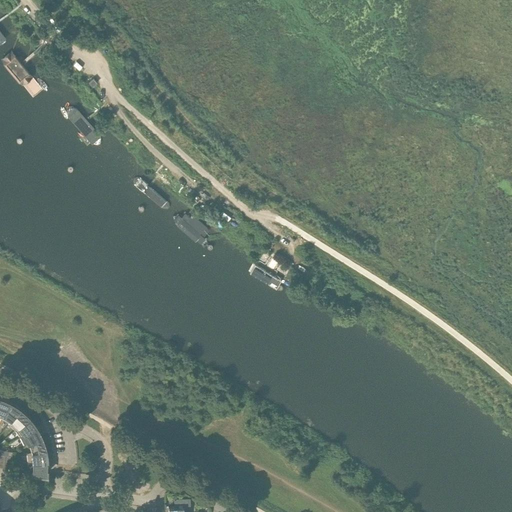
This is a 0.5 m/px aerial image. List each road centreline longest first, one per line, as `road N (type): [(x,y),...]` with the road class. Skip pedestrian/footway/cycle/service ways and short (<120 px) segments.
road 1 (track): [(105,89),(291,244)]
road 2 (track): [(207,197),(146,144),(68,47)]
road 3 (residential): [(102,497),(102,442),(0,384)]
